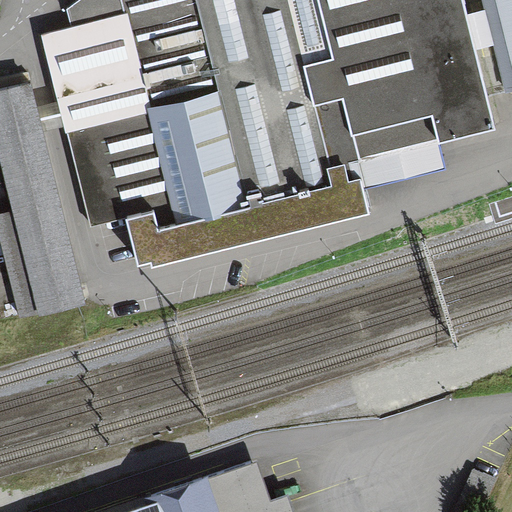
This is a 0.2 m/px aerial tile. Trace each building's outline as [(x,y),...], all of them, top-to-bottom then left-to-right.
[(83,0),(68,11),(72,26),(41,34),(68,135),(90,226),(126,217),(138,267),(151,264),(153,268),(370,215),(363,188),(444,168),(438,143),(494,130),(486,95),(462,0),(83,0)] [(511,0),(482,0),(506,96),(511,94),(511,0)] [(87,304),(31,81),(0,88),(0,168),(37,316),(87,304)] [(201,477),(212,511),(283,511),(280,502),(262,508),(246,462),(201,477)] [(212,511),(201,477),(150,496),(150,503),(124,511),(212,511)]
